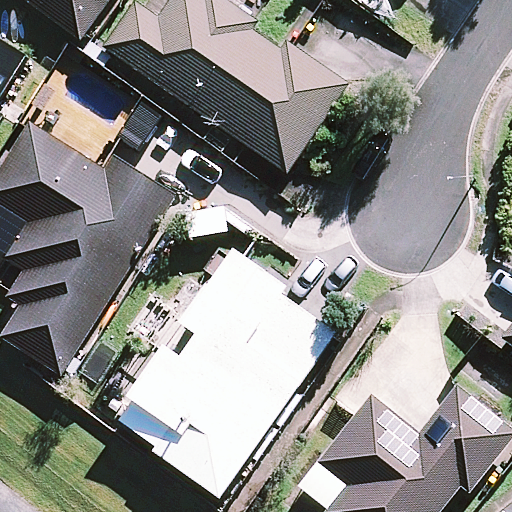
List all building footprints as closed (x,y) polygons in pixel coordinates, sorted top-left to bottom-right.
[(46,0),(92,33),(115,0),(46,0)] [(345,79),(228,0),(185,0),(172,20),(149,5),(116,53),(285,167),(345,79)] [(0,98),(39,40),(0,15),(0,98)] [(95,165),(38,128),(0,187),(0,205),(26,222),(6,253),(20,262),(4,288),(18,297),(0,325),(0,333),(56,369),(169,191),(105,150),(95,165)] [(281,280),(226,239),(171,312),(186,324),(171,344),(152,331),(115,381),(163,417),(146,440),(212,490),(334,328),(277,286),(281,280)] [(511,316),(501,330),(511,338),(511,316)] [(434,511),(455,480),(471,492),(511,437),(511,435),(484,415),(453,390),(420,434),(369,395),(320,459),(343,476),(318,509),(321,511),(434,511)] [(511,511),(511,503),(500,511),(511,511)]
